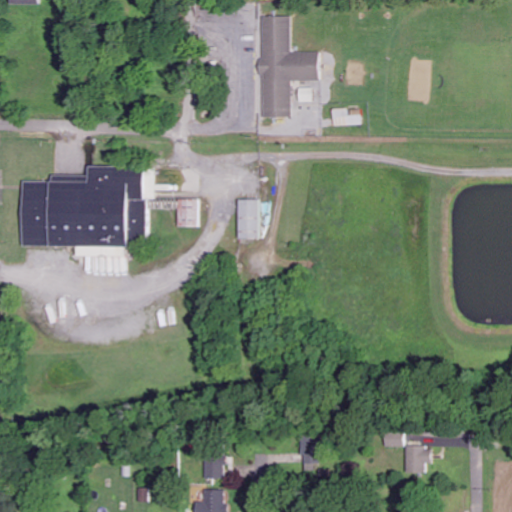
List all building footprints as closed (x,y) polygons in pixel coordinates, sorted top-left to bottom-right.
[(294,117),(294,80),(321,81),(321,52),(293,51),(294,17),(264,16),(263,75),(265,75),(265,117),(294,117)] [(22,245),(78,247),(77,255),(109,256),(109,244),(147,245),(149,198),(157,199),(157,194),(149,194),(150,179),(147,179),(147,168),(89,167),(89,176),(53,175),(53,181),(24,180),(22,245)] [(202,227),(203,199),(181,199),(180,227),(202,227)] [(240,199),(240,238),(260,239),(261,199),(240,199)] [(388,430),(387,447),(408,447),(409,430),(388,430)] [(409,473),(428,473),(428,464),(433,464),(433,447),(409,447),(409,473)] [(208,478),(218,479),(218,489),(227,489),(228,457),(208,456),(208,478)] [(197,511),(231,511),(231,490),(208,490),(208,501),(197,502),(197,511)]
